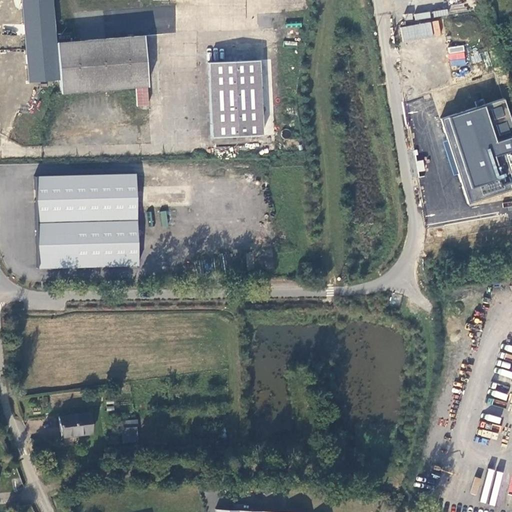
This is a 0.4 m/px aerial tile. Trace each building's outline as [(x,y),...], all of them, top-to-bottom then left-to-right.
[(400,28),(403,42),(434,35),(431,21),(400,28)] [(55,33),(55,42),(71,40),(70,32),(55,33)] [(147,86),(143,35),(55,42),(59,93),(147,86)] [(450,66),(466,64),(463,45),(447,47),(450,66)] [(211,137),(261,135),(258,60),(208,62),(211,137)] [(413,159),(429,227),(503,209),(500,195),(511,191),(511,110),(510,100),(441,116),(447,142),(448,141),(458,183),(441,187),(433,154),(413,159)] [(137,265),(134,174),(34,177),(36,268),(137,265)] [(91,433),(89,412),(58,416),(61,437),(91,433)] [(137,441),(136,427),(120,428),(122,443),(137,441)] [(107,436),(108,444),(118,443),(118,435),(107,436)] [(439,444),(428,444),(428,459),(439,459),(439,444)] [(443,452),(441,461),(463,466),(462,472),(470,474),(471,470),(482,473),(485,463),(443,452)]
